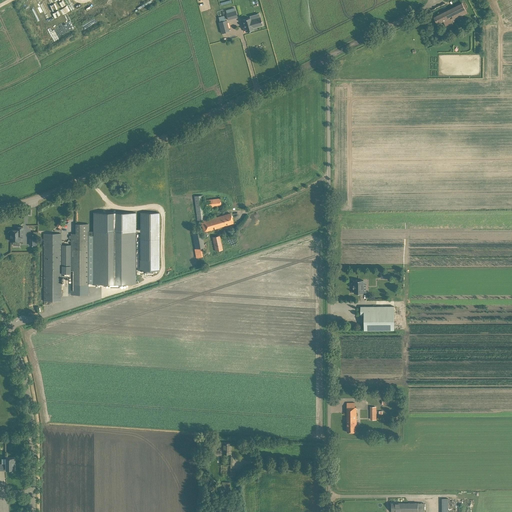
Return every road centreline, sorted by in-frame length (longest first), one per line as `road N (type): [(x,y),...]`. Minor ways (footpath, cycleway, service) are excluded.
road 1 (unclassified): [(329,511),(326,57)]
road 2 (unclassified): [(0,207),(60,189),(326,57)]
road 3 (tertiary): [(32,511),(32,438),(0,311)]
road 4 (unclassified): [(326,57),(434,4)]
